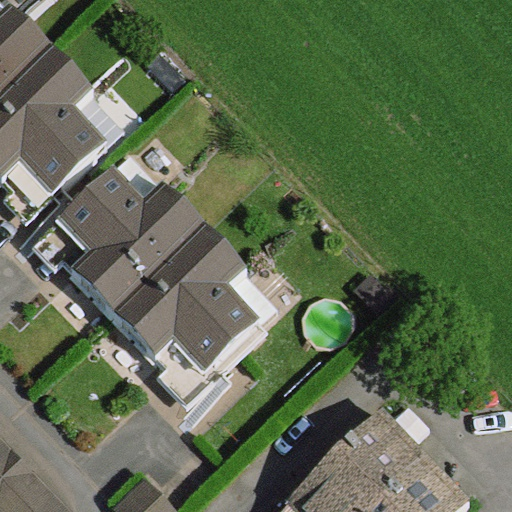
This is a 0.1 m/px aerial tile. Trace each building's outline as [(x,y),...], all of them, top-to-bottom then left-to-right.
[(57,212),(112,161),(80,126),(99,109),(14,21),(0,32),(0,185),(7,194),(25,178),(57,212)] [(211,389),(266,338),(233,304),(253,286),(168,199),(148,215),(117,183),(63,235),(95,269),(78,285),(161,371),(179,355),(211,389)] [(472,511),(387,425),(292,511),(472,511)] [(64,511),(0,443),(0,511),(64,511)] [(172,511),(148,487),(120,511),(172,511)]
